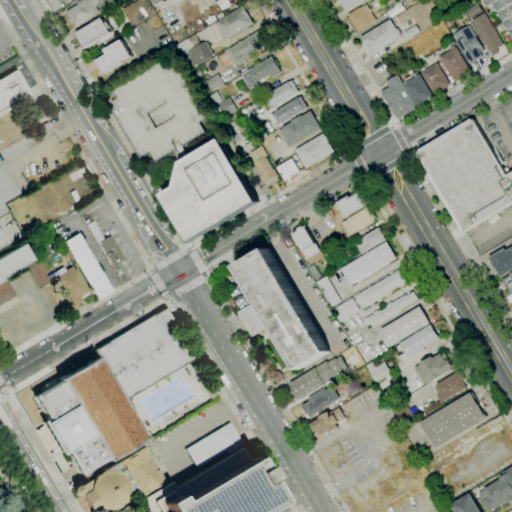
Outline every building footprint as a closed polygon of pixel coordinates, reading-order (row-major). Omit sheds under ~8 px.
[(76,27),(71,20),(66,12),(78,4),(77,3),(81,0),(101,0),(98,1),(100,3),(98,5),(96,7),(99,12),(95,14),(96,15),(76,27)] [(133,26),(123,10),(139,0),(146,0),(155,13),(133,26)] [(230,0),(229,1),(231,5),(222,11),(217,3),(210,8),(209,6),(203,10),(199,4),(197,1),(191,5),(187,0),(230,0)] [(364,0),(345,12),(342,6),(341,6),(337,0),(364,0)] [(511,38),(492,4),(487,8),(482,0),(511,0),(511,38)] [(391,18),(387,12),(395,7),(393,5),(399,1),(400,4),(401,3),(405,10),(391,18)] [(358,33),(357,31),(354,32),(346,19),(349,18),(347,15),(360,7),(361,8),(366,4),(376,20),(370,24),(370,25),(358,33)] [(469,18),(466,12),(478,4),(482,10),(469,18)] [(225,41),(214,23),(243,6),(253,24),(225,41)] [(493,56),(491,53),(490,53),(471,21),(484,13),(503,46),(497,49),(499,52),(497,53),(497,54),(493,56)] [(84,48),(76,34),(102,18),(101,17),(106,15),(108,18),(105,19),(111,29),(113,27),(115,30),(84,48)] [(371,55),(369,52),(367,53),(365,48),(366,47),(361,38),(390,19),(396,29),(398,29),(401,34),(399,34),(401,37),(371,55)] [(407,39),(403,32),(415,25),(419,32),(407,39)] [(470,64),(457,42),(458,42),(453,34),(469,25),(484,50),(480,52),(483,57),(470,64)] [(233,66),(231,63),(225,66),(219,56),(225,52),(225,51),(258,31),(268,46),(237,65),(237,64),(233,66)] [(177,44),(194,35),(199,43),(186,51),(185,48),(181,50),(177,44)] [(104,74),(97,61),(107,55),(105,50),(122,40),(131,56),(122,62),(123,63),(104,74)] [(193,69),(186,58),(188,57),(186,53),(203,43),(206,42),(214,55),(211,56),(212,57),(196,67),(193,69)] [(455,83),(439,57),(456,47),(471,72),(455,83)] [(250,90),(244,79),(244,78),(242,74),(271,57),(279,69),(257,82),(258,85),(250,90)] [(184,161),(177,150),(156,162),(150,152),(140,158),(109,105),(113,91),(163,62),(168,70),(176,65),(208,118),(199,123),(205,133),(182,147),(189,158),(184,161)] [(434,95),(421,73),(437,63),(450,85),(434,95)] [(0,150),(0,77),(15,69),(31,96),(8,110),(24,136),(0,150)] [(418,107),(404,85),(406,83),(404,80),(418,72),(433,96),(425,101),(425,103),(418,107)] [(212,92),(205,82),(217,74),(224,84),(212,92)] [(398,120),(393,112),(392,112),(389,106),(389,105),(386,101),(381,92),(390,87),(386,82),(397,75),(417,108),(398,120)] [(266,107),(263,103),(267,101),(266,99),(269,97),(268,94),(288,82),(288,83),(292,81),(299,92),(296,94),(276,107),(274,105),(271,107),(270,105),(266,107)] [(213,106),(208,97),(217,92),(222,101),(213,106)] [(278,125),(272,114),(276,112),(275,112),(298,98),(298,99),(301,97),(308,108),(305,110),(282,124),(282,123),(278,125)] [(221,119),(214,108),(218,106),(217,105),(229,98),(237,110),(225,118),(224,117),(221,119)] [(288,147),(284,139),(285,139),(281,131),(283,130),(282,128),(291,123),(291,121),(301,116),(311,111),(321,129),(292,145),(288,147)] [(511,203),(465,231),(418,153),(474,120),(507,176),(511,173),(511,203)] [(0,150),(47,122),(54,134),(6,163),(4,161),(0,155),(0,150)] [(260,139),(255,130),(261,126),(267,136),(260,139)] [(306,169),(295,151),(324,133),(335,152),(326,157),(327,158),(318,164),(317,162),(306,169)] [(189,158),(221,139),(258,203),(190,243),(161,195),(175,187),(181,162),(184,161),(189,158)] [(260,178),(261,177),(254,164),(255,163),(249,153),(261,146),(267,156),(265,157),(273,170),(274,170),(278,177),(277,177),(279,181),(267,187),(265,184),(264,185),(260,178)] [(284,182),(276,168),(292,159),(300,172),(296,174),(297,176),(293,179),(292,177),(284,182)] [(0,214),(0,163),(18,194),(1,203),(6,211),(0,214)] [(337,223),(328,208),(338,202),(349,196),(350,198),(360,192),(363,198),(365,198),(367,202),(367,205),(367,206),(337,223)] [(350,236),(343,223),(350,219),(349,218),(368,207),(371,213),(374,213),(376,217),(375,220),(376,221),(350,236)] [(122,285),(96,243),(97,243),(86,225),(92,221),(103,239),(109,236),(123,259),(120,261),(132,279),(122,285)] [(310,265),(292,234),(298,231),(299,228),(301,226),(304,227),(306,226),(307,227),(306,228),(323,257),(310,265)] [(355,258),(348,246),(379,228),(386,239),(355,258)] [(96,300),(62,242),(77,233),(111,291),(96,300)] [(351,286),(341,269),(387,242),(397,259),(390,263),(390,264),(359,283),(358,281),(351,286)] [(0,283),(0,256),(22,244),(32,261),(1,279),(2,282),(0,283)] [(511,270),(500,278),(488,258),(504,248),(506,251),(511,247),(511,270)] [(299,370),(273,325),(259,301),(238,266),(268,249),(329,352),(299,370)] [(37,261),(47,280),(33,287),(24,268),(37,261)] [(314,279),(307,268),(313,264),(320,275),(314,279)] [(72,307),(65,295),(64,296),(61,290),(62,289),(56,280),(59,278),(55,271),(62,267),(64,270),(71,266),(73,269),(74,269),(88,291),(86,292),(88,295),(79,300),(80,302),(72,307)] [(340,322),(332,310),(352,298),(353,301),(356,299),(354,296),(400,269),(408,283),(398,288),(397,287),(392,290),(393,291),(380,299),(381,300),(377,302),(376,301),(373,303),(373,304),(370,306),(369,305),(363,309),(360,304),(357,306),(359,311),(340,322)] [(511,293),(510,295),(501,280),(511,273),(511,293)] [(331,308),(316,282),(326,276),(341,302),(331,308)] [(0,285),(7,281),(16,296),(10,299),(10,300),(7,302),(6,301),(0,304),(0,285)] [(371,329),(369,325),(366,326),(363,320),(387,305),(387,304),(391,302),(391,303),(405,295),(406,296),(413,292),(418,300),(400,310),(401,311),(371,329)] [(273,325),(253,337),(238,313),(259,301),(273,325)] [(390,347),(380,330),(420,307),(430,324),(390,347)] [(94,357),(91,351),(164,308),(194,358),(121,401),(94,357)] [(402,362),(400,359),(399,359),(398,357),(404,353),(399,344),(430,325),(439,338),(423,348),(425,350),(409,360),(408,358),(402,362)] [(423,385),(414,369),(420,365),(419,364),(431,357),(432,359),(441,354),(441,355),(444,354),(447,359),(446,359),(447,361),(449,360),(453,367),(451,368),(452,370),(431,382),(430,381),(423,385)] [(31,396),(57,381),(56,379),(65,374),(94,357),(121,401),(143,439),(105,462),(104,460),(78,475),(65,452),(61,455),(60,456),(50,439),(41,424),(40,422),(45,419),(31,396)] [(298,400),(297,397),(294,398),(288,389),(291,387),(289,384),(326,362),(327,363),(335,358),(336,360),(341,357),(349,370),(298,400)] [(376,383),(366,366),(373,361),(375,365),(376,364),(377,366),(383,362),(388,370),(391,368),(394,372),(376,383)] [(441,404),(436,395),(440,393),(436,385),(461,371),(466,379),(463,380),(468,388),(441,404)] [(310,418),(308,415),(307,415),(302,406),(309,401),(308,399),(325,388),(327,391),(330,389),(330,390),(333,388),(340,399),(337,400),(337,401),(324,409),(324,411),(321,413),(319,412),(310,418)] [(436,449),(420,423),(471,392),(487,418),(436,449)] [(402,422),(394,410),(405,403),(413,416),(402,422)] [(321,437),(318,431),(315,433),(310,425),(320,419),(319,417),(328,412),(329,414),(339,408),(345,419),(336,424),(339,428),(331,433),(330,432),(321,437)] [(196,468),(184,449),(230,422),(242,441),(196,468)] [(93,478),(94,478),(94,477),(95,476),(96,475),(97,474),(98,474),(98,473),(99,473),(100,473),(101,472),(115,463),(115,464),(143,447),(157,468),(161,473),(160,474),(164,481),(135,499),(131,493),(128,495),(128,496),(128,497),(127,498),(127,499),(126,500),(126,501),(125,501),(125,502),(125,503),(124,503),(123,504),(122,505),(121,506),(120,506),(120,507),(119,507),(118,508),(117,508),(116,509),(115,509),(114,509),(113,510),(112,510),(111,510),(110,510),(109,510),(108,510),(107,510),(106,510),(105,509),(104,509),(103,509),(102,508),(101,508),(100,508),(98,509),(100,511),(90,511),(91,511),(87,503),(82,496),(81,496),(80,496),(79,496),(78,496),(77,496),(77,495),(76,495),(75,494),(75,493),(74,492),(74,491),(74,490),(75,489),(75,488),(76,487),(77,487),(78,486),(79,486),(80,486),(93,478)] [(152,511),(147,511),(140,499),(168,482),(172,488),(238,449),(245,459),(247,457),(254,467),(257,465),(265,478),(261,480),(268,492),(274,502),(271,503),(274,509),(268,511),(152,511)] [(489,511),(483,502),(481,503),(480,501),(482,500),(478,494),(484,490),(484,489),(500,480),(499,479),(504,476),(502,473),(511,466),(511,499),(506,503),(506,502),(489,511)] [(454,511),(450,504),(470,493),(481,511),(454,511)]
